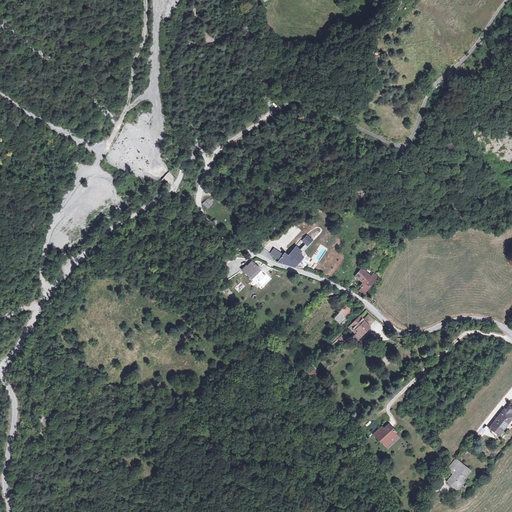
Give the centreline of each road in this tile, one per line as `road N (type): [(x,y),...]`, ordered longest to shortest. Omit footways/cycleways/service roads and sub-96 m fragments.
road 1 (residential): [(207,159),(198,210),(236,249),(336,286),(405,334),(468,317),(511,334)]
road 2 (track): [(47,289),(46,234),(124,112),(143,40),(144,0)]
road 3 (track): [(44,297),(1,372),(14,410),(3,470),(10,511)]
road 4 (track): [(207,159),(191,152),(172,189),(118,223),(47,289)]
road 5 (track): [(194,0),(182,84),(196,151)]
road 6 (residential): [(387,407),(465,334),(511,340)]
